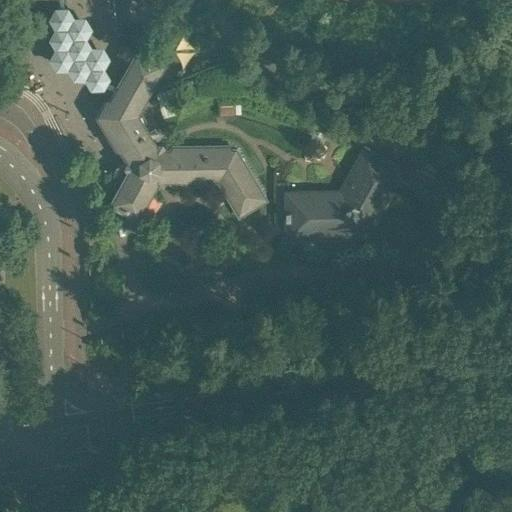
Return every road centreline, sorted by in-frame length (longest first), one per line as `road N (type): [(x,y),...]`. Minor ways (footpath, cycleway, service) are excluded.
road 1 (secondary): [(53,439),(351,386),(511,347)]
road 2 (residential): [(53,439),(45,223),(33,194),(0,157)]
